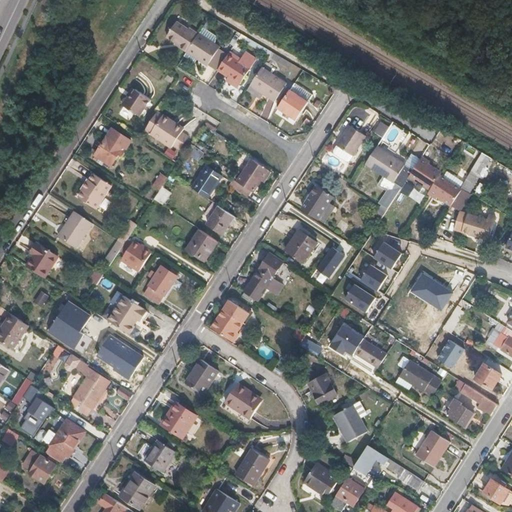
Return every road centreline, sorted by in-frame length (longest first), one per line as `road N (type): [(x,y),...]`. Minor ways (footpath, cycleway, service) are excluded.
road 1 (residential): [(164,0),(0,251)]
road 2 (residential): [(281,508),(281,482),(303,445),(293,399),(193,325)]
road 3 (residential): [(193,325),(69,511)]
road 4 (residential): [(304,157),(193,325)]
road 5 (unknown): [(0,354),(119,437)]
road 6 (residential): [(441,511),(511,401)]
